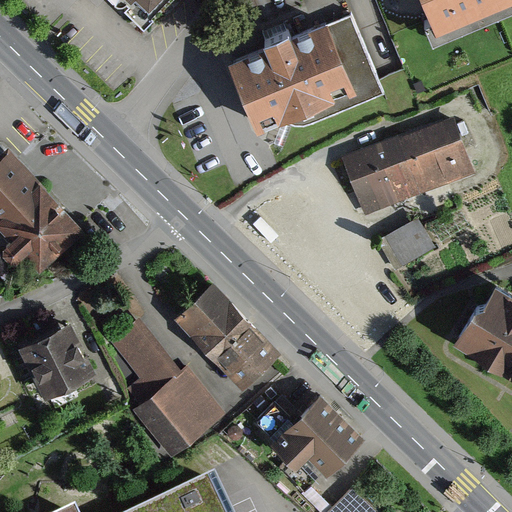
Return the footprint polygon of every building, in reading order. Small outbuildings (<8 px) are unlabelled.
[(171,0),(121,0),(148,25),(171,0)] [(426,0),(437,25),(497,0),(426,0)] [(355,16),(236,61),(260,126),(287,116),(292,129),(385,94),(355,16)] [(457,124),(348,164),(368,218),(477,178),(457,124)] [(12,154),(0,165),(0,217),(16,233),(2,247),(35,280),(86,229),(12,154)] [(424,221),(389,239),(403,267),(439,250),(424,221)] [(214,288),(180,321),(247,389),(281,356),(214,288)] [(511,299),(495,291),(462,346),(511,375),(511,299)] [(71,324),(10,352),(34,401),(94,373),(71,324)] [(141,324),(118,344),(158,387),(145,399),(189,447),(224,415),(141,324)] [(366,439),(322,399),(303,419),(285,403),(254,437),(315,493),(366,439)] [(231,511),(219,486),(163,511),(231,511)] [(366,511),(351,497),(337,511),(366,511)]
